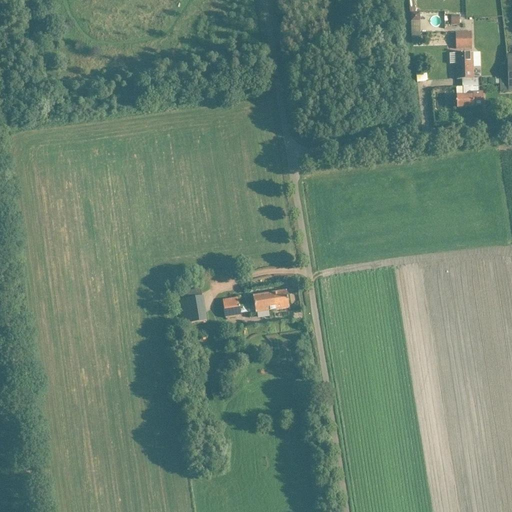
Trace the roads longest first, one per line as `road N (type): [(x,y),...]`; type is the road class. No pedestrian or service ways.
road 1 (unclassified): [(347,511),(291,159)]
road 2 (track): [(41,511),(0,204)]
road 3 (unclassified): [(291,159),(511,125)]
road 4 (unclassified): [(291,159),(265,0)]
